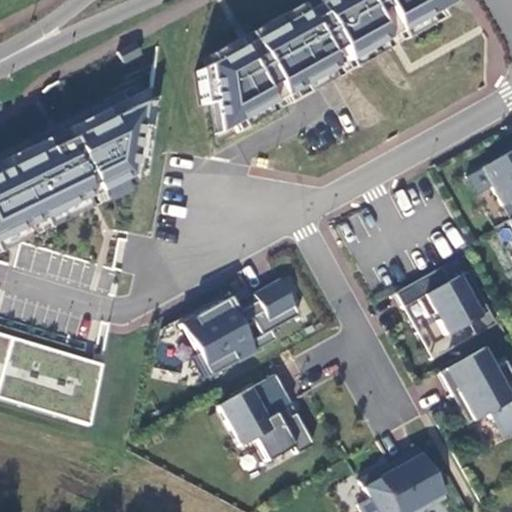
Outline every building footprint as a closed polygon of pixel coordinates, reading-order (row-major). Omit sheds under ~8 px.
[(306,0),(210,52),(209,61),(203,68),(203,102),(212,102),(211,143),(324,83),(320,76),(345,62),(349,70),(392,47),(388,39),(451,6),(448,0),(306,0)] [(135,46),(118,56),(124,67),(141,57),(135,46)] [(0,404),(85,430),(99,364),(0,334),(0,246),(135,184),(151,88),(60,132),(65,142),(43,152),(38,143),(0,161),(0,404)] [(511,152),(478,171),(499,209),(507,204),(511,213),(511,152)] [(474,338),(495,327),(465,274),(447,284),(440,271),(458,261),(458,260),(392,296),(401,311),(416,303),(425,320),(432,317),(444,339),(467,326),(474,338)] [(296,318),(277,283),(250,298),(254,304),(233,315),(225,300),(175,328),(191,357),(187,359),(200,382),(272,342),(267,334),(296,318)] [(480,352),(436,376),(450,400),(458,395),(463,404),(460,406),(470,425),(484,417),(487,423),(490,421),(500,440),(511,433),(511,407),(509,402),(508,402),(502,391),(511,385),(511,378),(504,364),(491,371),(480,352)] [(288,408),(271,377),(214,409),(237,449),(250,442),(263,465),(290,450),(293,457),(310,447),(292,415),(286,419),(282,411),(288,408)] [(354,508),(356,511),(421,511),(442,501),(414,450),(355,483),(365,502),(354,508)]
